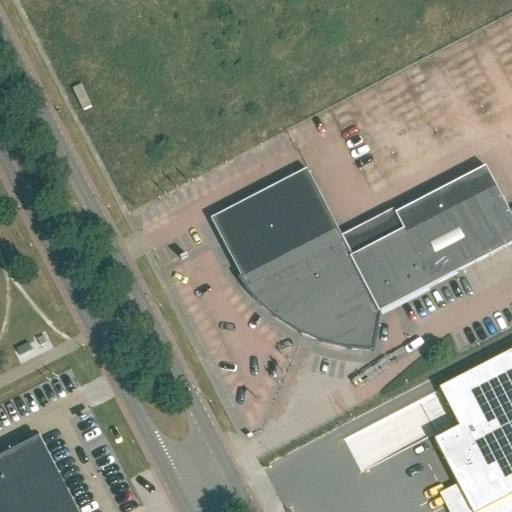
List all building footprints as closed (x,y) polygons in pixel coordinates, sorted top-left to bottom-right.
[(405,232),(353,259),(338,228),(308,171),(274,189),(212,221),(236,266),(235,266),(242,278),(239,280),(250,295),(262,307),(275,319),(297,333),(321,344),(347,350),(374,352),(381,314),(511,246),(511,217),(495,185),(487,169),(396,216),(405,232)] [(37,340),(41,347),(48,344),(44,337),(37,340)] [(32,351),(29,345),(29,344),(17,350),(18,351),(20,357),(32,351)] [(460,424),(435,437),(473,511),(479,511),(511,495),(511,348),(440,386),(460,424)] [(91,434),(79,442),(86,451),(98,443),(91,434)] [(59,477),(40,441),(0,461),(0,511),(76,511),(68,495),(69,494),(60,477),(59,477)]
